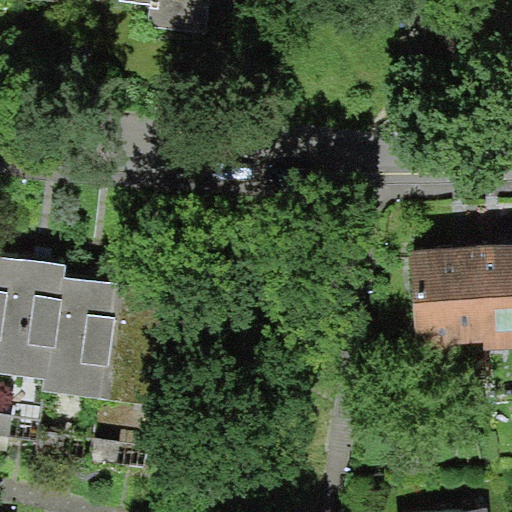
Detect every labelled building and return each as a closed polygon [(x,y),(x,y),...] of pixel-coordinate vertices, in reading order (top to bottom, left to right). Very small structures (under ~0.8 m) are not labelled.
[(205,26),(208,0),(150,0),(148,15),(202,21),(201,26),(205,26)] [(511,239),(489,240),(478,241),(483,326),(511,324),(511,239)] [(418,331),(483,326),(478,241),(429,244),(413,245),(418,331)] [(7,247),(0,300),(0,360),(47,367),(60,266),(62,254),(18,248),(7,247)] [(99,386),(115,274),(72,267),(60,266),(47,367),(45,378),(99,386)] [(156,394),(172,281),(127,275),(115,274),(99,386),(156,394)]
